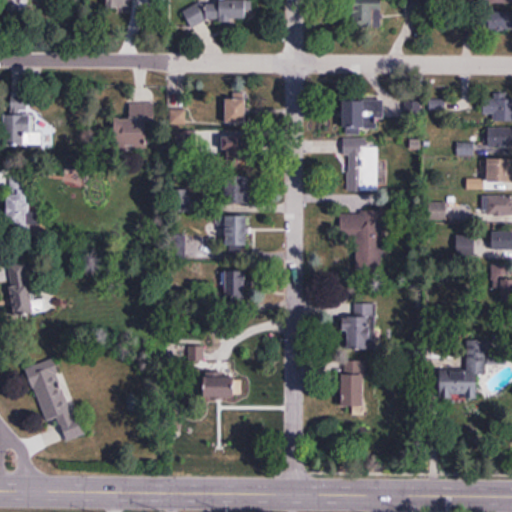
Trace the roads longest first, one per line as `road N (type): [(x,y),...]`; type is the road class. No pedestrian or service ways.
road 1 (residential): [(511,65),(0,58)]
road 2 (primary): [(511,495),(0,490)]
road 3 (residential): [(292,494),(294,0)]
